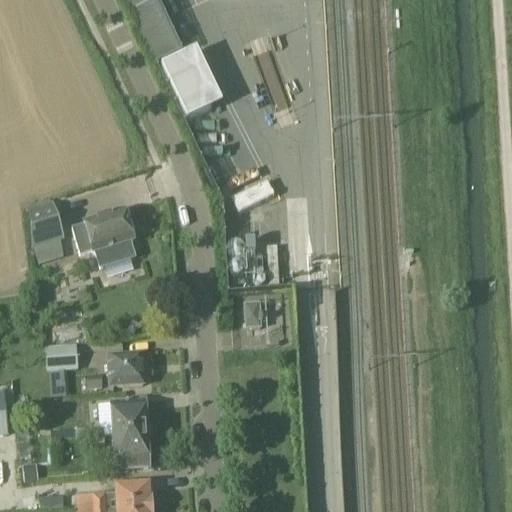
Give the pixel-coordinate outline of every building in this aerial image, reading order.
[(151,0),(120,0),(154,69),(179,58),(151,0)] [(273,112),(289,106),(264,36),(248,42),(273,112)] [(193,53),(159,70),(185,122),(219,106),(193,53)] [(51,207),(30,214),(29,214),(33,253),(38,269),(63,261),(59,245),(63,243),(51,207)] [(91,256),(92,258),(95,257),(100,272),(134,261),(129,246),(133,245),(123,213),(82,226),(83,228),(71,232),(79,259),(91,256)] [(281,284),(280,265),(235,266),(235,296),(248,295),(247,285),(281,284)] [(242,308),(244,334),(261,333),(260,326),(262,326),(261,319),(260,320),(259,307),(242,308)] [(45,352),(47,371),(47,376),(78,374),(76,350),(45,352)] [(106,361),(108,391),(143,389),(141,358),(106,361)] [(101,379),(85,381),(85,393),(102,392),(101,379)] [(111,406),(113,438),(145,436),(144,404),(111,406)] [(16,407),(16,417),(28,417),(28,407),(16,407)] [(75,441),(91,440),(104,439),(103,429),(75,431),(75,441)] [(145,436),(113,438),(114,473),(147,471),(145,436)] [(8,457),(0,457),(0,461),(3,485),(12,484),(8,457)] [(35,468),(23,469),(25,485),(37,483),(35,468)] [(150,511),(150,501),(153,499),(152,491),(149,489),(149,486),(113,489),(114,501),(106,502),(107,505),(90,506),(90,511),(150,511)]
